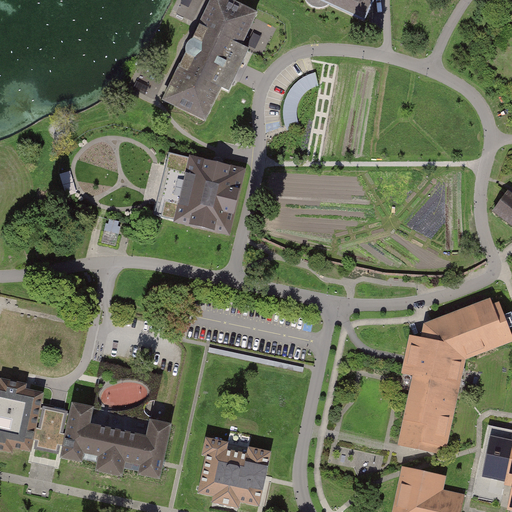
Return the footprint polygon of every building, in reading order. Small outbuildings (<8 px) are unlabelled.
[(241,50),(257,16),(256,16),(222,0),(214,0),(166,102),(205,120),(221,88),(229,92),(248,54),(241,50)] [(304,0),(305,1),(307,5),(311,9),(316,10),(321,11),(325,9),(331,7),(364,23),(374,1),(372,0),(304,0)] [(319,87),(316,74),(310,75),(305,78),(298,82),(293,88),(288,95),(286,102),(284,110),(284,119),(287,130),(300,125),(297,117),(298,109),(300,101),(305,95),(312,90),(319,87)] [(181,158),(170,156),(155,217),(162,218),(229,235),(244,174),(181,158)] [(147,199),(156,201),(164,166),(154,164),(147,199)] [(511,197),(508,194),(495,212),(511,225),(511,197)] [(109,226),(107,225),(103,243),(116,246),(120,228),(118,228),(119,223),(110,221),(109,226)] [(447,446),(464,361),(511,342),(497,305),(492,308),(490,303),(426,327),(423,343),(411,340),(404,375),(416,378),(402,445),(438,453),(440,445),(447,446)] [(0,386),(0,385),(0,451),(12,454),(13,449),(31,453),(32,448),(33,443),(41,406),(43,395),(26,391),(27,387),(1,381),(0,386)] [(56,409),(41,406),(33,443),(32,448),(47,451),(64,454),(73,413),(56,409)] [(64,454),(63,460),(81,464),(83,455),(100,458),(97,473),(122,479),(125,464),(141,468),(139,477),(159,482),(171,429),(152,425),(148,442),(88,429),(92,412),(74,408),(73,413),(64,454)] [(511,432),(489,428),(474,497),(502,503),(500,508),(511,511),(511,432)] [(228,446),(207,441),(203,457),(208,458),(200,494),(215,498),(214,504),(238,509),(240,504),(259,508),(270,455),(248,450),(251,438),(231,434),(228,446)] [(444,479),(403,470),(394,511),(460,511),(463,498),(441,493),(444,479)]
